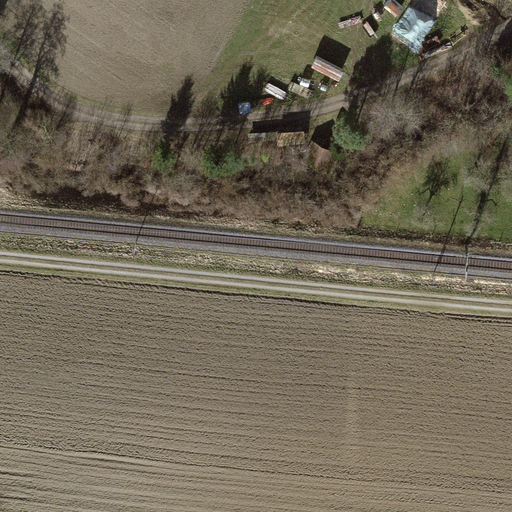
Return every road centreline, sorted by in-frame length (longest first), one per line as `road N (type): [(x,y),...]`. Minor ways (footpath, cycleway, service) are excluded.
road 1 (track): [(0,42),(53,87),(104,108),(282,106),(364,93),(461,51),(511,10)]
road 2 (track): [(0,262),(511,307)]
